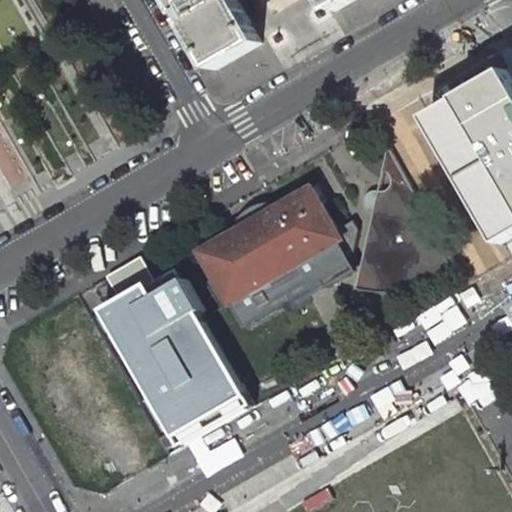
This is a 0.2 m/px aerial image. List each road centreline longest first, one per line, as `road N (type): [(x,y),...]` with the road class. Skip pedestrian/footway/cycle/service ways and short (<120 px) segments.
road 1 (residential): [(511,303),(164,511)]
road 2 (residential): [(215,145),(468,0)]
road 3 (residential): [(0,271),(215,145)]
road 4 (residential): [(215,145),(131,0)]
